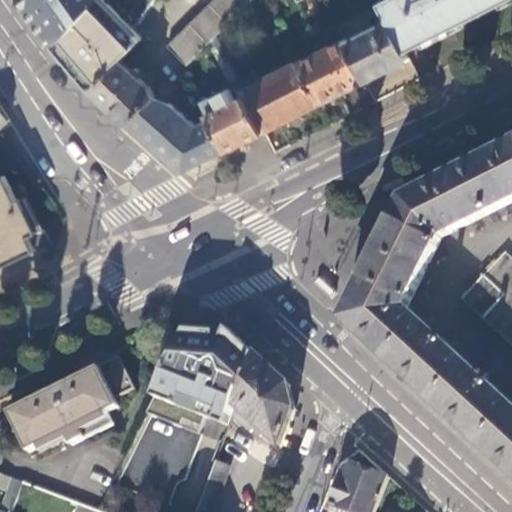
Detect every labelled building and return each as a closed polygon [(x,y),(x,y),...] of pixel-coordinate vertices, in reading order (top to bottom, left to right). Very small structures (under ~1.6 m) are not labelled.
[(22,0),(49,37),(55,46),(100,0),(22,0)] [(105,0),(100,0),(55,46),(70,64),(95,93),(125,63),(147,42),(105,0)] [(245,13),(232,0),(220,0),(214,6),(234,25),(245,13)] [(232,0),(245,13),(257,1),(256,0),(232,0)] [(408,52),(511,0),(386,0),(383,2),(393,22),(408,52)] [(234,25),(214,6),(173,51),(191,69),(234,25)] [(366,82),(411,59),(408,52),(393,22),(348,46),(366,82)] [(322,105),(366,82),(348,46),(346,43),(303,66),(322,105)] [(125,63),(95,93),(115,111),(133,127),(159,98),(142,78),(145,74),(141,70),(137,75),(125,63)] [(266,134),(322,105),(303,66),(302,64),(246,91),(250,100),(266,134)] [(238,106),(232,92),(221,97),(229,113),(213,121),(214,124),(228,153),(266,134),(250,100),(238,106)] [(221,97),(205,105),(213,121),(229,113),(221,97)] [(133,127),(145,138),(174,106),(159,98),(133,127)] [(0,130),(10,121),(0,105),(0,130)] [(201,130),(174,106),(145,138),(153,145),(185,175),(218,158),(228,153),(214,124),(201,130)] [(511,143),(402,199),(383,238),(372,260),(343,319),(373,346),(435,404),(511,474),(511,404),(405,307),(441,236),(511,200),(511,143)] [(30,238),(40,233),(23,199),(19,201),(7,177),(0,180),(0,269),(37,252),(30,238)] [(385,186),(388,194),(408,184),(404,177),(385,186)] [(45,230),(40,233),(30,238),(37,252),(38,254),(53,246),(45,230)] [(511,259),(503,252),(461,297),(511,343),(511,259)] [(330,299),(336,293),(321,278),(315,283),(330,299)] [(232,415),(255,352),(234,332),(186,327),(146,410),(181,424),(184,417),(202,425),(206,415),(210,406),(232,415)] [(255,352),(232,415),(250,431),(251,429),(258,436),(264,429),(280,445),(295,407),(288,382),(276,371),(255,352)] [(7,409),(27,449),(64,430),(70,444),(112,423),(106,410),(117,404),(113,396),(133,385),(117,354),(7,409)] [(206,415),(228,424),(232,415),(210,406),(206,415)] [(181,424),(199,432),(202,425),(184,417),(181,424)] [(211,511),(230,466),(215,460),(195,511),(211,511)] [(373,511),(387,474),(351,461),(343,468),(328,510),(333,511),(373,511)] [(0,511),(11,511),(24,481),(0,472),(0,473),(0,493),(6,495),(0,511),(0,510),(0,511)]
